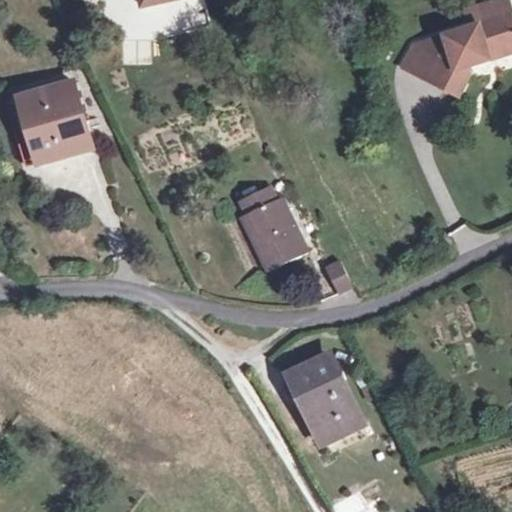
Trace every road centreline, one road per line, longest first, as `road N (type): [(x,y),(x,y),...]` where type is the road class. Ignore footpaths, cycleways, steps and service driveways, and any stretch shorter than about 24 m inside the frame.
road 1 (residential): [(153,294),(234,318),(338,316),(511,245)]
road 2 (residential): [(153,294),(236,366),(321,511)]
road 3 (residential): [(0,284),(153,294)]
